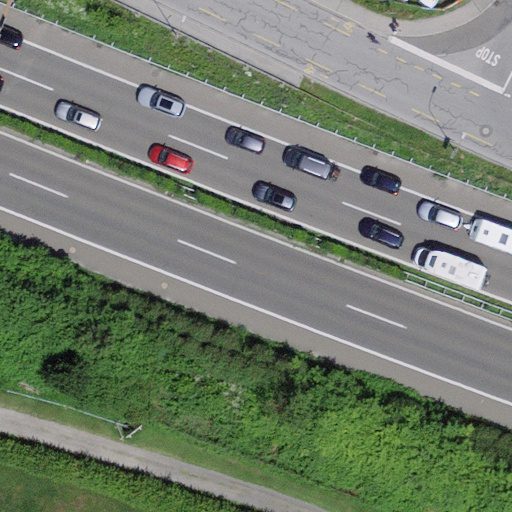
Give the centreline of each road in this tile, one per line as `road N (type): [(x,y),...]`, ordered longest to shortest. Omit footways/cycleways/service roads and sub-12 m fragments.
road 1 (trunk): [(511,268),(0,70)]
road 2 (trunk): [(0,171),(511,368)]
road 3 (residential): [(489,126),(225,0)]
